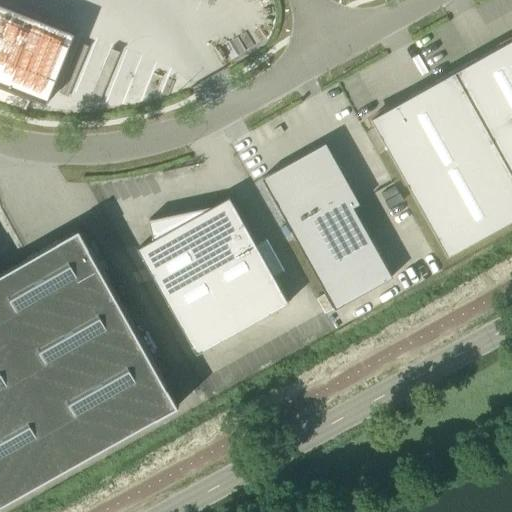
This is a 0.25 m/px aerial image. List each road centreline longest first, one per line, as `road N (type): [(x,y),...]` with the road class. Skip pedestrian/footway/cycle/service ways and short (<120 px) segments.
road 1 (unclassified): [(172,511),(511,326)]
road 2 (unclassified): [(0,141),(29,152),(120,151),(194,137),(334,58)]
